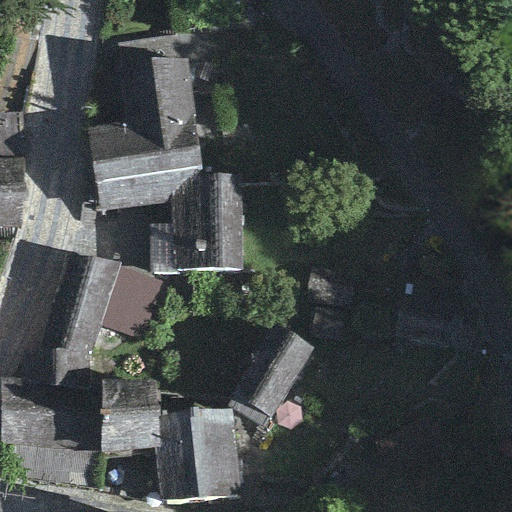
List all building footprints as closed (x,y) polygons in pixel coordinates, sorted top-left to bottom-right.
[(439,0),(376,0),(378,27),(432,41),(439,0)] [(203,34),(115,46),(126,125),(88,130),(99,215),(169,205),(207,200),(203,175),(193,96),(211,94),(203,34)] [(20,112),(0,113),(0,154),(23,153),(20,112)] [(24,159),(0,160),(0,228),(23,228),(24,159)] [(241,173),(203,175),(207,200),(169,205),(170,226),(150,227),(149,273),(242,269),(241,173)] [(71,252),(38,352),(87,353),(98,326),(120,265),(71,252)] [(169,287),(120,265),(98,326),(145,340),(169,287)] [(464,291),(417,282),(413,304),(400,301),(393,341),(453,352),(464,291)] [(313,348),(271,324),(224,405),(266,429),(313,348)] [(38,352),(25,352),(25,380),(24,387),(87,388),(87,379),(87,353),(38,352)] [(154,377),(99,379),(102,452),(153,450),(157,450),(156,416),(154,377)] [(24,387),(25,380),(0,379),(0,437),(0,444),(102,452),(99,379),(87,379),(87,388),(24,387)] [(232,411),(156,416),(157,450),(153,450),(156,501),(237,496),(232,411)] [(102,490),(102,452),(0,444),(2,475),(102,490)]
